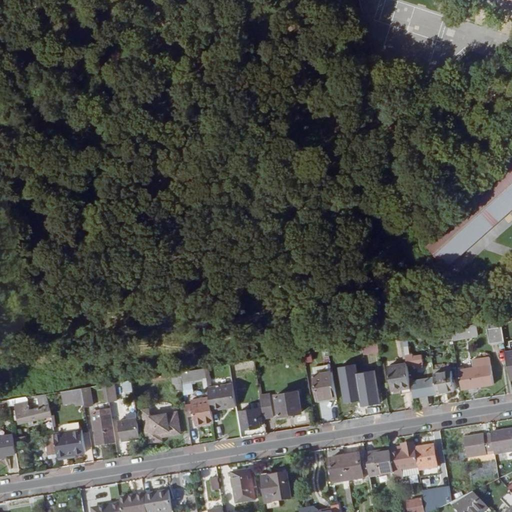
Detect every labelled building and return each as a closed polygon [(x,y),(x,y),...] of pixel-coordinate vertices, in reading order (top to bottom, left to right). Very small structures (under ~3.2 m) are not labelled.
[(511,173),(430,246),(447,265),(511,206),(511,173)] [(477,324),(452,328),(454,338),(454,340),(479,336),(477,324)] [(505,341),(503,327),(488,329),(490,343),(505,341)] [(442,329),(444,339),(454,338),(452,328),(442,329)] [(378,340),(353,344),(354,348),(362,346),(363,354),(380,352),(378,340)] [(409,346),(405,347),(408,363),(409,369),(424,367),(423,363),(431,362),(430,354),(414,356),(414,354),(411,354),(409,346)] [(302,354),(305,364),(313,361),(310,352),(302,354)] [(490,357),(482,359),(486,385),(495,384),(490,357)] [(474,368),(460,371),(463,389),(486,385),(482,359),(473,360),(474,368)] [(255,360),(236,363),(237,369),(256,366),(255,360)] [(371,362),(356,365),(359,383),(366,381),(366,378),(374,376),(371,362)] [(409,369),(408,363),(389,366),(393,390),(412,388),(409,369)] [(359,383),(356,365),(341,368),(344,382),(357,379),(358,383),(359,383)] [(314,375),(333,372),(332,367),(313,370),(314,375)] [(206,368),(182,372),(183,381),(207,378),(206,368)] [(453,371),(435,374),(438,393),(456,390),(453,371)] [(182,372),(132,380),(133,391),(173,384),(174,391),(184,389),(183,381),(182,372)] [(337,397),(333,372),(314,375),(318,400),(337,397)] [(434,377),(412,381),(415,397),(436,394),(434,377)] [(132,380),(123,381),(125,392),(133,391),(132,380)] [(114,383),(116,394),(125,392),(123,381),(114,383)] [(106,384),(109,401),(117,400),(116,394),(114,383),(106,384)] [(211,397),(213,410),(237,406),(233,384),(209,387),(211,397)] [(90,387),(82,388),(84,398),(92,397),(90,387)] [(82,388),(66,390),(69,403),(84,400),(84,398),(82,388)] [(299,391),(277,395),(280,415),(303,411),(299,391)] [(48,393),(9,400),(9,404),(15,403),(19,424),(52,415),(48,393)] [(270,394),(261,396),(264,418),(274,416),(270,394)] [(213,410),(211,397),(192,400),(196,425),(215,422),(213,410)] [(116,440),(111,409),(92,412),(98,444),(116,440)] [(143,410),(149,443),(163,441),(163,438),(162,435),(178,432),(175,413),(152,416),(150,409),(143,410)] [(261,409),(240,411),(243,429),(261,426),(260,418),(263,418),(261,409)] [(178,412),(175,413),(178,432),(162,435),(163,438),(182,434),(178,412)] [(141,438),(138,418),(119,421),(123,441),(141,438)] [(511,429),(492,433),(492,434),(495,453),(496,454),(511,451),(511,429)] [(58,453),(59,457),(87,452),(83,430),(55,434),(56,441),(58,453)] [(466,437),(469,457),(495,453),(492,434),(484,436),(484,434),(466,437)] [(14,436),(0,438),(0,458),(4,458),(3,456),(17,454),(14,436)] [(58,453),(56,441),(48,443),(50,454),(58,453)] [(404,450),(391,452),(395,477),(404,476),(403,469),(419,466),(416,448),(415,445),(403,447),(404,450)] [(435,445),(416,448),(419,466),(419,470),(438,466),(435,445)] [(375,452),(366,453),(370,477),(382,475),(384,482),(396,480),(395,477),(391,452),(376,454),(375,452)] [(360,454),(345,456),(349,481),(364,478),(360,454)] [(330,459),(334,483),(349,481),(345,456),(330,459)] [(403,469),(404,476),(420,473),(419,470),(419,466),(403,469)] [(251,470),(232,473),(237,502),(256,499),(251,470)] [(280,478),(263,480),(267,503),(292,498),(288,474),(280,475),(280,478)] [(214,491),(220,490),(218,477),(211,478),(214,491)] [(434,492),(437,510),(451,503),(453,502),(451,489),(434,492)] [(170,490),(145,494),(148,511),(166,511),(174,511),(170,490)] [(474,491),(453,502),(451,503),(459,511),(483,511),(488,507),(474,491)] [(122,511),(148,511),(145,494),(145,493),(120,498),(121,503),(122,511)] [(426,511),(424,499),(408,502),(409,511),(426,511)] [(122,511),(121,503),(93,508),(93,511),(122,511)]
